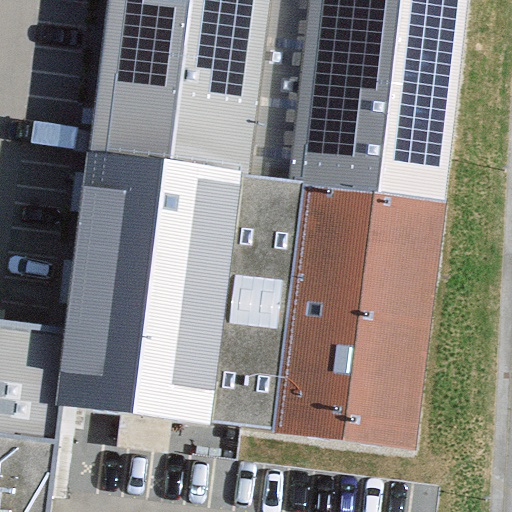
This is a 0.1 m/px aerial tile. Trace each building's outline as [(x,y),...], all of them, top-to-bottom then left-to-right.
[(100,0),(80,150),(239,170),(254,172),(275,0),(100,0)] [(303,0),(295,86),(330,89),(454,103),(463,0),(303,0)] [(454,103),(330,89),(319,188),(445,202),(454,103)] [(239,170),(80,150),(63,326),(55,411),(95,416),(207,430),(239,170)] [(319,188),(289,185),(262,429),(285,431),(418,446),(445,202),(319,188)] [(0,320),(0,511),(44,511),(55,411),(63,326),(0,320)]
